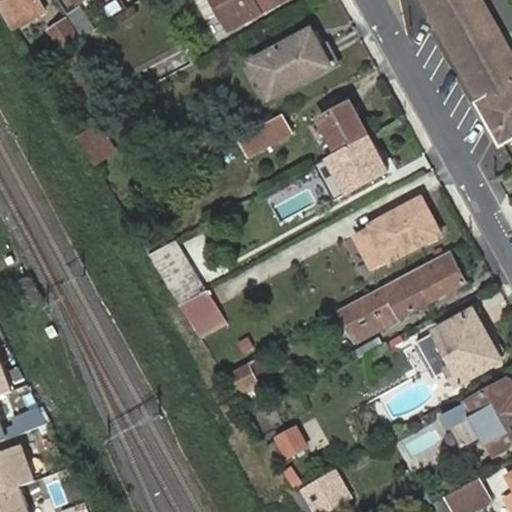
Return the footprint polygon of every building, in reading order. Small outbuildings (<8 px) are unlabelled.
[(0,0),(17,29),(48,12),(41,0),(0,0)] [(122,0),(129,11),(138,4),(135,0),(122,0)] [(196,0),(208,21),(222,13),(231,30),(287,0),(196,0)] [(501,148),(503,147),(511,141),(511,59),(479,0),(424,0),(482,102),(477,104),(501,148)] [(80,7),(67,15),(83,40),(95,32),(80,7)] [(50,32),(60,50),(79,38),(68,20),(50,32)] [(330,66),(312,32),(253,64),(272,98),(330,66)] [(350,103),(319,119),(338,154),(368,137),(350,103)] [(284,115),(282,117),(241,139),(249,155),(293,132),(284,115)] [(114,152),(100,124),(78,136),(95,164),(114,152)] [(368,137),(338,154),(330,158),(349,192),(387,172),(368,137)] [(422,200),(412,205),(420,217),(430,213),(422,200)] [(412,205),(373,226),(392,262),(441,236),(430,213),(420,217),(412,205)] [(172,242),(149,253),(181,306),(205,293),(172,242)] [(451,253),(402,279),(343,310),(360,342),(467,284),(451,253)] [(210,291),(205,293),(181,306),(202,339),(230,323),(210,291)] [(455,367),(448,370),(457,387),(502,363),(474,312),(437,333),(455,367)] [(352,346),(356,356),(381,348),(377,337),(352,346)] [(0,395),(12,391),(0,357),(0,395)] [(262,359),(249,365),(232,375),(242,394),(254,387),(258,394),(263,391),(276,384),(262,359)] [(511,380),(466,404),(495,458),(511,449),(511,380)] [(0,418),(0,441),(8,439),(22,434),(19,425),(4,430),(0,418)] [(279,439),(287,455),(288,456),(308,448),(298,429),(278,437),(279,439)] [(279,458),(287,455),(279,439),(272,443),(279,458)] [(28,445),(0,454),(0,511),(30,511),(22,487),(41,480),(28,445)] [(472,511),(492,502),(480,480),(449,497),(457,511),(472,511)] [(302,492),(312,508),(310,509),(311,511),(328,511),(330,511),(315,485),(302,492)]
